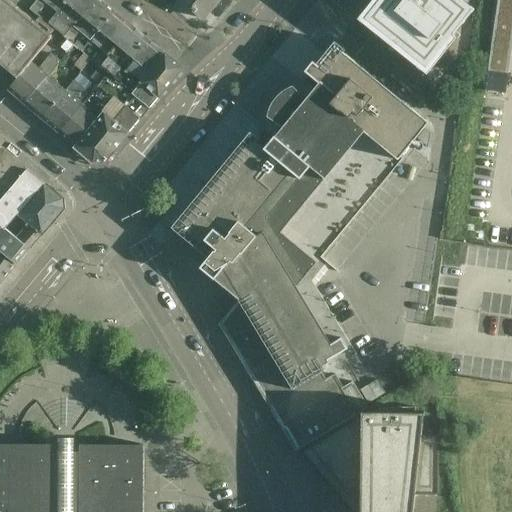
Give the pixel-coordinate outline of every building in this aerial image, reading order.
[(0,0),(0,63),(18,79),(31,62),(50,38),(34,25),(35,24),(34,23),(33,24),(18,11),(18,10),(17,9),(16,10),(4,0),(0,0)] [(37,0),(29,10),(38,17),(48,5),(54,10),(51,13),(54,16),(67,0),(37,0)] [(94,0),(67,0),(54,16),(58,19),(61,15),(68,21),(58,34),(63,38),(94,0)] [(114,12),(99,0),(94,0),(63,38),(71,44),(81,32),(92,41),(114,12)] [(180,0),(203,19),(219,0),(180,0)] [(372,0),(357,20),(427,77),(460,36),(456,33),(474,10),(461,0),(372,0)] [(130,25),(114,12),(92,41),(88,44),(83,51),(93,59),(91,61),(97,66),(130,25)] [(148,39),(130,25),(97,66),(100,68),(107,74),(114,80),(148,39)] [(165,54),(148,39),(114,80),(131,95),(165,54)] [(296,90),(293,87),(290,88),(286,90),(283,92),(281,94),(278,96),(276,99),(274,102),(272,105),(270,108),(269,111),(268,114),(267,118),(271,120),(254,141),(251,138),(177,228),(183,233),(203,250),(204,249),(203,249),(207,243),(216,251),(215,252),(214,251),(200,269),(239,301),(220,324),(232,333),(228,338),(228,339),(277,421),(280,419),(287,429),(283,431),(296,452),(298,451),(299,450),(360,413),(362,412),(362,411),(368,407),(353,382),(343,387),(335,374),(333,376),(332,375),(326,379),(320,369),(324,367),(323,367),(329,363),(329,361),(348,349),(341,338),(331,345),(297,289),(296,288),(317,263),(281,233),(364,133),(398,161),(429,124),(343,53),(343,54),(335,47),(319,67),(313,62),(305,72),(308,75),(296,90)] [(91,60),(84,54),(74,66),(82,72),(91,60)] [(183,69),(165,54),(131,95),(149,110),(150,109),(183,69)] [(54,56),(42,71),(31,62),(18,79),(8,90),(27,106),(49,78),(62,63),(54,56)] [(107,74),(100,68),(91,79),(99,85),(107,74)] [(90,96),(83,105),(60,134),(76,147),(75,148),(93,164),(105,162),(129,134),(129,133),(139,120),(140,121),(149,110),(131,95),(114,80),(107,74),(99,85),(100,86),(91,97),(90,96)] [(66,92),(49,78),(27,106),(44,120),(66,92)] [(90,96),(74,82),(66,92),(44,120),(60,134),(83,105),(90,96)] [(0,201),(26,169),(0,148),(0,201)] [(45,185),(26,169),(0,201),(0,230),(3,227),(7,230),(45,185)] [(63,199),(45,185),(7,230),(17,239),(30,223),(43,234),(64,209),(63,199)] [(30,223),(17,239),(30,249),(43,234),(30,223)] [(3,227),(0,230),(0,251),(16,265),(30,249),(17,239),(7,230),(3,227)] [(0,278),(3,281),(16,265),(0,251),(0,278)] [(424,413),(360,413),(299,450),(298,451),(300,452),(300,453),(304,450),(316,469),(315,470),(315,471),(321,478),(322,478),(349,511),(413,511),(415,495),(438,495),(439,435),(422,435),(424,413)] [(143,511),(144,445),(116,445),(106,445),(79,445),(67,445),(53,445),(25,444),(16,444),(0,444),(0,511),(143,511)]
